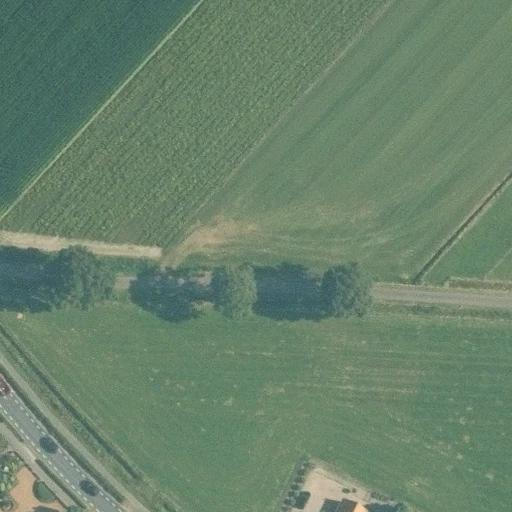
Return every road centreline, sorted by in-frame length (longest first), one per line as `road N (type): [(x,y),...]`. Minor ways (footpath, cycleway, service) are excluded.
road 1 (unclassified): [(511,302),(77,284),(0,268)]
road 2 (tertiary): [(106,511),(0,391)]
